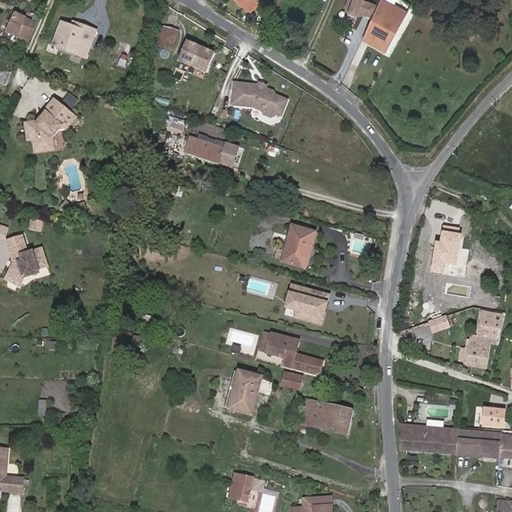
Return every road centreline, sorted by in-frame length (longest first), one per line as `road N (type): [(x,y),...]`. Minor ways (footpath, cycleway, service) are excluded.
road 1 (residential): [(185,0),(357,116),(411,199)]
road 2 (unknown): [(393,481),(212,411),(197,387),(206,366)]
road 3 (unknown): [(393,295),(345,274),(334,236),(319,225),(274,219),(253,238)]
road 4 (tertiary): [(411,199),(511,78)]
road 5 (tertiary): [(411,199),(386,351)]
road 6 (residential): [(386,351),(511,394)]
road 7 (tertiary): [(386,351),(393,481)]
road 8 (residential): [(393,481),(511,494)]
